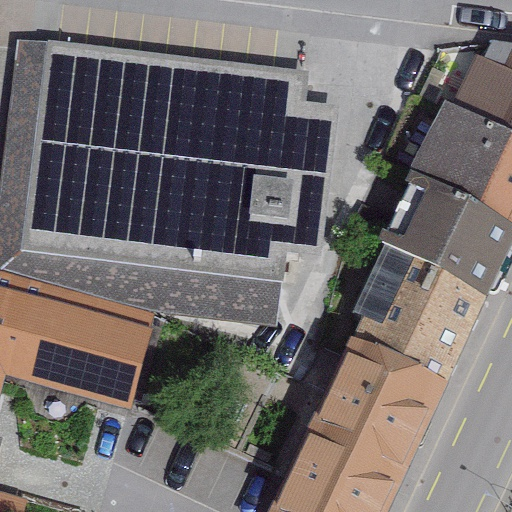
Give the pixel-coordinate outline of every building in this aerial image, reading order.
[(511,50),(507,66),(476,56),(455,103),(511,133),(511,50)] [(305,85),(17,55),(0,213),(0,275),(278,305),(282,267),(319,271),(335,121),(302,117),(305,85)] [(511,223),(511,133),(455,103),(445,99),(409,175),(511,223)] [(391,246),(487,297),(511,239),(511,223),(409,175),(378,240),(391,246)] [(448,383),(487,297),(391,246),(350,335),(357,338),(448,383)] [(157,348),(0,303),(0,415),(7,392),(135,428),(157,348)] [(391,511),(448,383),(357,338),(346,360),(353,364),(324,423),(318,420),(308,440),(316,444),(283,511),(276,509),(274,511),(391,511)] [(0,511),(33,511),(35,483),(0,480),(0,511)]
